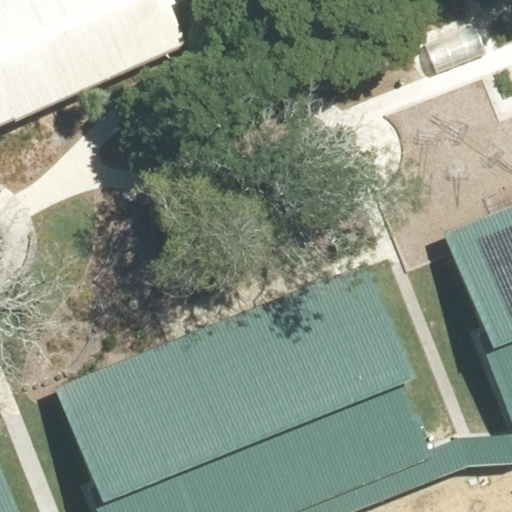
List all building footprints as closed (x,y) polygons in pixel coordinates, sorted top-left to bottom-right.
[(158,0),(0,0),(0,157),(191,84),(158,0)] [(181,0),(189,17),(230,0),(181,0)] [(511,0),(482,14),(511,82),(511,118),(502,123),(511,146),(511,0)] [(511,206),(436,238),(511,425),(511,206)] [(51,368),(105,511),(337,511),(441,474),(359,254),(51,368)] [(8,511),(0,491),(0,511),(8,511)]
